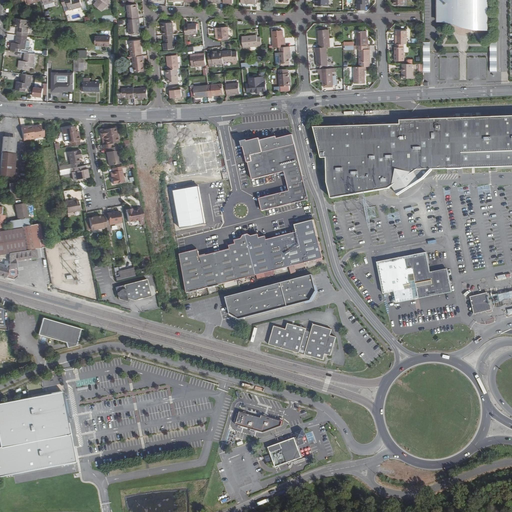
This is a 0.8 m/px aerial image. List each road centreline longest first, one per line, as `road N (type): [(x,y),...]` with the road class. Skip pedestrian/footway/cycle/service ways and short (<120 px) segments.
road 1 (unclassified): [(381,430),(375,446),(359,449),(313,402),(111,345),(0,385)]
road 2 (primary): [(386,381),(307,371),(0,284)]
road 3 (primary): [(0,293),(325,386),(377,411)]
road 4 (tertiary): [(295,103),(335,265),(398,349)]
road 5 (residential): [(204,13),(150,16),(158,114)]
road 6 (tertiary): [(511,461),(418,493),(386,491),(369,480)]
road 7 (tertiary): [(158,114),(295,103)]
road 8 (tertiary): [(385,96),(511,89)]
road 9 (unclassified): [(233,511),(349,467)]
